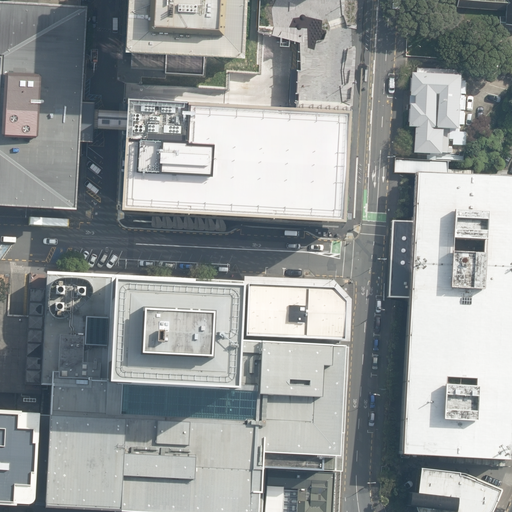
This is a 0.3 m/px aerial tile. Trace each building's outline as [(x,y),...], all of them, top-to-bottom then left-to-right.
[(253,62),(256,0),(134,0),(132,56),(167,58),(205,60),(253,62)] [(504,22),(503,28),(511,28),(511,0),(456,0),(456,7),(505,10),(504,16),(499,16),(499,22),(504,22)] [(0,2),(0,205),(78,209),(84,96),(89,7),(6,2),(0,2)] [(132,68),(166,70),(167,58),(132,56),(132,68)] [(204,75),(205,60),(167,58),(166,70),(166,73),(204,75)] [(419,69),(419,75),(415,74),(415,79),(412,79),(412,82),(412,93),(414,93),(414,97),(411,97),(411,106),(414,106),(413,110),(411,110),(410,123),(413,123),(412,129),(419,129),(417,155),(445,157),(445,154),(450,154),(453,154),(454,148),(451,148),(451,147),(450,147),(450,142),(454,142),(454,146),(467,146),(467,132),(460,132),(460,131),(462,131),(462,126),(466,126),(466,112),(463,112),(463,111),(466,111),(467,97),(464,96),(464,95),(467,95),(468,82),(465,82),(465,77),(462,77),(462,71),(419,69)] [(126,84),(119,212),(347,225),(353,96),(225,89),(126,84)] [(400,169),(453,172),(453,168),(454,162),(400,159),(400,165),(400,169)] [(411,298),(401,453),(511,460),(511,429),(511,175),(418,173),(415,220),(397,219),(396,239),(393,296),(411,298)] [(113,385),(118,276),(48,273),(42,387),(53,388),(54,374),(61,375),(61,380),(93,382),(93,384),(113,385)] [(240,397),(242,344),(243,340),(245,288),(246,281),(118,276),(113,385),(112,392),(240,397)] [(334,292),(245,288),(243,340),(345,345),(346,306),(334,292)] [(261,511),(264,469),(266,469),(334,473),(342,347),(242,344),(240,397),(112,392),(113,385),(93,384),(93,382),(61,380),(61,375),(54,374),(53,388),(52,416),(47,508),(47,511),(65,511),(261,511)] [(0,410),(0,508),(19,510),(19,507),(29,508),(32,508),(35,507),(36,505),(37,503),(41,416),(41,412),(0,410)] [(37,508),(47,508),(52,416),(41,416),(37,503),(37,508)] [(504,490),(504,489),(466,473),(422,468),(419,493),(412,492),(410,507),(418,508),(418,509),(419,511),(494,511),(496,510),(504,491),(504,490)] [(334,473),(266,469),(265,486),(263,511),(332,511),(333,496),(334,477),(334,473)]
